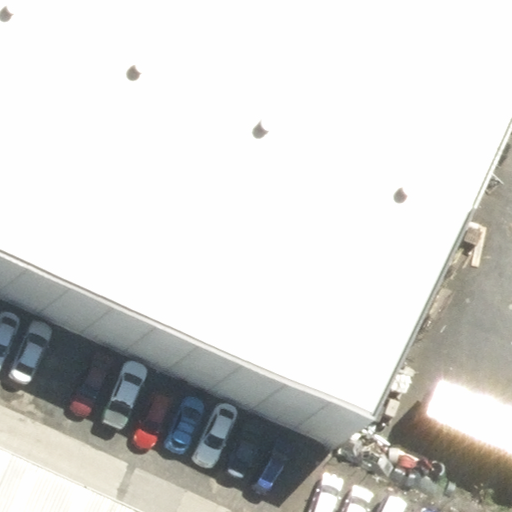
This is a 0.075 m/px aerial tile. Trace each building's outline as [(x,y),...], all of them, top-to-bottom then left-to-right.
[(511,0),(0,0),(0,242),(343,402),(511,113),(511,0)] [(42,322),(14,377),(117,430),(145,375),(42,322)] [(159,374),(139,411),(197,441),(216,404),(159,374)] [(223,415),(204,455),(324,511),(352,511),(366,484),(223,415)] [(28,511),(0,499),(0,511),(28,511)]
